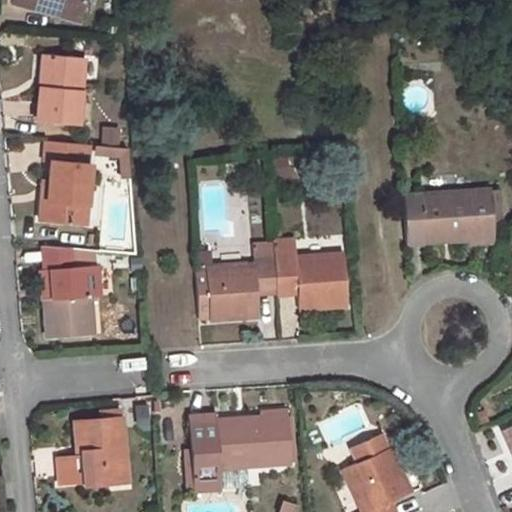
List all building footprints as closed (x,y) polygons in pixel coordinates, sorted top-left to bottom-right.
[(23,0),(58,10),(59,6),(81,13),(84,0),(23,0)] [(55,84),(58,53),(53,52),(49,83),(55,84)] [(58,53),(55,84),(49,83),(46,115),(85,119),(92,56),(58,53)] [(91,220),(97,162),(94,162),(95,142),(52,137),(51,158),(56,158),(55,177),(53,196),(48,195),(45,215),(91,220)] [(272,176),(293,176),(293,156),(271,156),(272,176)] [(491,191),(419,195),(399,196),(402,244),(421,243),(421,238),(447,235),(448,241),(467,240),(467,244),(493,243),(491,191)] [(271,244),(274,283),(295,282),(295,288),(296,310),(344,306),(340,255),(293,258),(292,240),(271,242),(271,244)] [(92,332),(89,296),(98,295),(98,291),(97,267),(97,264),(72,265),(71,246),(46,243),(46,266),(53,266),(54,296),(48,297),(45,297),(48,336),(92,332)] [(255,295),(254,287),(274,285),(274,283),(271,244),(251,246),(252,265),(205,268),(204,271),(193,271),(196,319),(207,318),(207,320),(256,316),(255,295)] [(295,282),(274,283),(274,285),(274,290),(295,288),(295,282)] [(274,285),(254,287),(255,295),(274,294),(274,290),(274,285)] [(219,468),(290,463),(286,411),(259,412),(259,419),(241,420),(242,424),(215,426),(215,421),(215,415),(187,417),(192,475),(219,473),(219,468)] [(76,456),(58,457),(59,483),(83,481),(84,485),(105,483),(104,474),(125,472),(122,417),(74,421),(75,445),(80,445),(81,456),(76,456)] [(511,438),(507,428),(502,430),(511,450),(511,438)] [(386,511),(383,505),(390,501),(411,492),(391,446),(341,470),(360,511),(386,511)] [(125,472),(104,474),(105,483),(126,481),(125,472)] [(219,473),(192,475),(193,490),(220,487),(219,473)] [(299,511),(302,504),(282,498),(277,511),(299,511)] [(394,511),(390,501),(383,505),(386,511),(394,511)]
